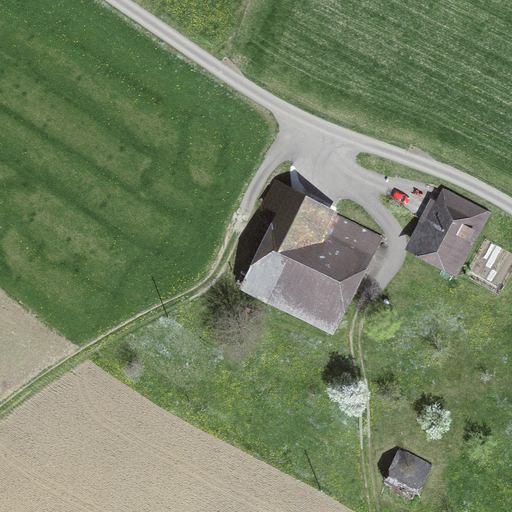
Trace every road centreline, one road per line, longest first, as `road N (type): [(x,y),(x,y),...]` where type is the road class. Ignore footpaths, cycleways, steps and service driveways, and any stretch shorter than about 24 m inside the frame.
road 1 (track): [(511,208),(297,120),(122,0)]
road 2 (track): [(374,511),(369,392),(358,340),(397,237),(370,204),(327,176),(326,135)]
road 3 (track): [(154,313),(212,277),(297,120)]
